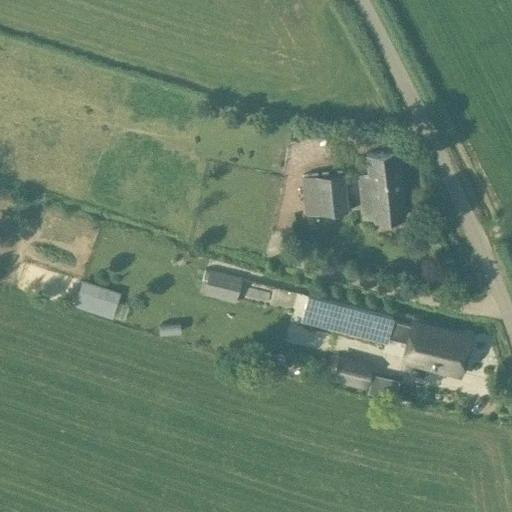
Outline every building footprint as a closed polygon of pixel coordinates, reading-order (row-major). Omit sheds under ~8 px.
[(404,216),(396,150),(366,154),(368,174),(357,176),(362,218),(373,217),(373,220),(404,216)] [(348,209),(344,170),(300,175),(304,214),(348,209)] [(235,300),(241,275),(208,267),(202,292),(235,300)] [(116,301),(78,289),(72,306),(111,318),(116,301)] [(308,295),(302,316),(406,342),(402,358),(458,372),(468,335),(412,321),(411,325),(391,321),(392,317),(308,295)] [(372,362),(338,353),(331,378),(365,388),(372,362)]
